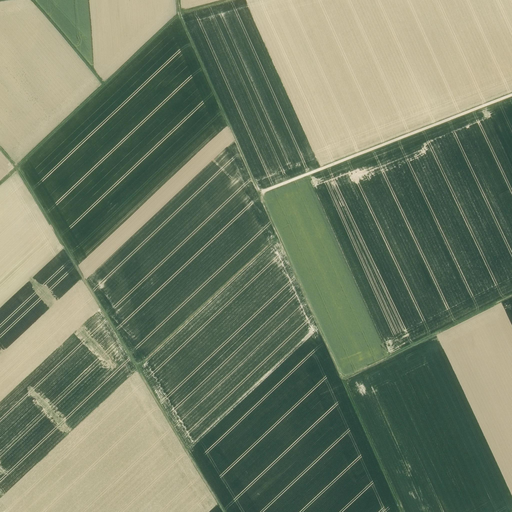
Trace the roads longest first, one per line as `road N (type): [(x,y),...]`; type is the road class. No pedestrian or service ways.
road 1 (track): [(184,16),(400,511)]
road 2 (track): [(0,147),(226,511)]
road 3 (track): [(261,192),(511,95)]
road 4 (track): [(182,16),(0,190)]
road 5 (track): [(277,234),(141,371)]
road 6 (track): [(511,296),(343,379)]
